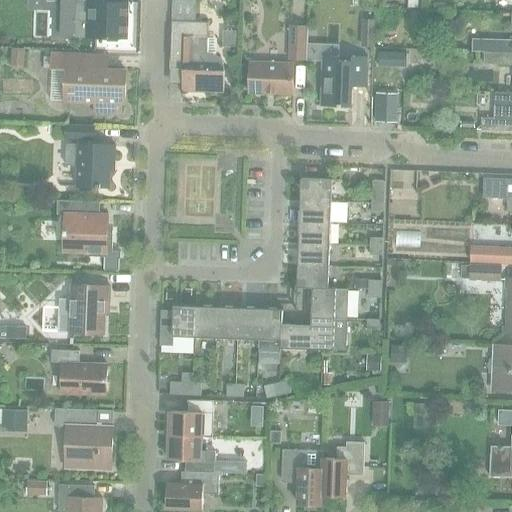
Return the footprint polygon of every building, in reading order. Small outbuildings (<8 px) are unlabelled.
[(62,0),(61,36),(74,37),(106,37),(107,41),(117,41),(119,38),(127,38),(128,2),(123,2),(122,0),(62,0)] [(325,37),(325,3),(306,3),(307,38),(325,37)] [(359,45),(373,46),(374,19),(360,18),(359,45)] [(224,92),(224,70),(224,66),(222,61),(220,58),(216,55),(212,53),(207,52),(208,22),(171,21),(170,58),(183,58),(182,90),(224,92)] [(290,26),(289,58),(305,59),(306,26),(290,26)] [(29,46),(41,46),(41,27),(29,27),(29,46)] [(223,31),(222,47),(236,47),(236,31),(223,31)] [(511,39),(473,37),(473,50),(484,51),(511,51),(511,39)] [(11,47),(10,65),(23,65),(24,47),(11,47)] [(379,51),(378,65),(392,65),(392,52),(379,51)] [(511,51),(484,51),(484,63),(511,63),(511,51)] [(66,68),(64,102),(94,103),(94,112),(116,113),(116,104),(124,104),(125,84),(124,84),(125,69),(75,67),(76,53),(52,52),(51,68),(66,68)] [(342,106),(352,106),(352,85),(366,86),(367,57),(352,56),(352,61),(338,60),(339,56),(323,55),(321,105),(342,106)] [(250,61),(249,93),(292,95),(293,63),(250,61)] [(377,92),(376,119),(397,120),(398,93),(377,92)] [(511,92),(495,92),(494,117),(482,117),(482,128),(511,129),(511,92)] [(474,128),(474,119),(460,119),(460,128),(474,128)] [(66,125),(66,138),(78,139),(78,145),(66,145),(65,166),(77,166),(76,186),(109,187),(110,161),(114,161),(115,145),(94,144),(94,126),(66,125)] [(511,177),(485,177),(484,197),(508,197),(508,210),(511,210),(511,177)] [(301,178),(300,200),(331,201),(332,180),(340,181),(340,179),(301,178)] [(372,180),(371,203),(384,203),(385,181),(372,180)] [(104,270),(118,270),(119,252),(120,252),(120,251),(112,251),(113,231),(107,230),(108,215),(96,215),(97,202),(100,202),(100,201),(57,200),(56,214),(65,214),(64,250),(88,251),(88,256),(105,256),(104,270)] [(331,201),(300,200),(299,221),(331,223),(331,201)] [(371,203),(371,211),(384,212),(384,203),(371,203)] [(298,243),(330,244),(331,223),(299,221),(298,243)] [(370,237),(370,245),(382,246),(383,237),(370,237)] [(297,265),(329,266),(330,244),(298,243),(297,265)] [(370,245),(369,254),(382,255),(382,246),(370,245)] [(472,246),(471,260),(482,261),(511,261),(511,247),(482,247),(472,246)] [(470,279),(502,280),(502,265),(471,264),(470,279)] [(328,287),(328,286),(329,266),(297,265),(297,287),(313,288),(313,287),(328,287)] [(355,278),(355,288),(368,288),(368,279),(355,278)] [(368,279),(368,288),(381,289),(381,280),(368,279)] [(60,299),(59,332),(104,334),(105,303),(109,303),(110,285),(71,284),(71,299),(60,299)] [(313,288),(311,317),(345,318),(347,288),(335,288),(336,287),(328,286),(328,287),(313,287),(313,288)] [(368,288),(368,297),(381,297),(381,289),(368,288)] [(194,337),(196,305),(173,304),(173,310),(161,309),(160,345),(194,346),(194,337)] [(194,337),(216,338),(217,306),(196,305),(194,337)] [(21,320),(36,318),(35,306),(20,308),(21,320)] [(216,338),(237,338),(239,307),(217,306),(216,338)] [(237,338),(259,339),(260,308),(239,307),(237,338)] [(280,347),(280,340),(281,340),(281,324),(282,324),(283,308),(260,308),(259,339),(259,350),(278,351),(278,347),(280,347)] [(311,317),(311,325),(312,325),(311,348),(345,349),(345,318),(311,317)] [(367,327),(379,328),(380,319),(367,318),(367,327)] [(311,325),(282,324),(281,324),(281,340),(280,340),(280,347),(311,348),(312,325),(311,325)] [(0,325),(0,337),(26,339),(26,326),(0,325)] [(407,328),(407,344),(422,344),(423,329),(407,328)] [(511,389),(511,345),(495,345),(493,389),(511,389)] [(391,346),(390,362),(406,363),(407,346),(391,346)] [(79,351),(51,349),(51,362),(62,362),(61,393),(106,395),(107,364),(79,363),(79,351)] [(367,355),(367,372),(381,372),(381,356),(367,355)] [(284,380),(306,376),(303,361),(282,365),(284,380)] [(244,376),(260,378),(262,367),(245,365),(244,376)] [(170,382),(170,394),(192,395),(193,382),(192,382),(192,373),(182,372),(182,382),(170,382)] [(323,373),(323,384),(332,384),(332,373),(323,373)] [(288,380),(280,382),(282,394),(291,392),(288,380)] [(193,382),(192,395),(201,395),(201,383),(193,382)] [(280,382),(264,385),(267,398),(282,394),(280,382)] [(227,384),(226,396),(235,396),(236,384),(227,384)] [(236,384),(235,396),(244,397),(244,384),(236,384)] [(169,411),(168,435),(202,436),(212,436),(213,422),(214,400),(188,400),(187,411),(169,411)] [(374,401),(374,410),(389,410),(389,401),(374,401)] [(415,404),(415,413),(426,413),(426,404),(415,404)] [(65,468),(111,469),(113,426),(91,425),(91,410),(97,410),(97,409),(55,408),(54,425),(67,425),(65,468)] [(3,409),(3,423),(28,424),(29,410),(3,409)] [(511,409),(499,409),(499,423),(511,423),(511,446),(492,446),(491,475),(511,475),(511,409)] [(270,431),(270,443),(280,443),(281,431),(270,431)] [(185,471),(189,472),(219,473),(246,473),(247,461),(215,460),(215,451),(201,450),(202,436),(168,435),(168,459),(186,459),(185,471)] [(322,494),(346,495),(347,470),(364,471),(365,442),(347,441),(346,447),(337,446),(337,459),(323,458),(322,458),(322,468),(323,468),(322,494)] [(322,504),(322,494),(323,468),(322,468),(322,458),(323,458),(323,451),(283,449),(281,478),(298,479),(297,503),(322,504)] [(45,457),(44,476),(63,477),(64,458),(45,457)] [(219,473),(189,472),(189,483),(167,483),(166,509),(202,510),(203,494),(214,494),(215,485),(218,485),(218,489),(219,489),(219,473)] [(257,475),(257,486),(266,487),(266,475),(257,475)] [(27,480),(26,495),(36,495),(36,481),(27,480)] [(67,510),(66,511),(99,511),(100,511),(102,511),(102,497),(94,497),(94,485),(59,484),(58,510),(67,510)]
